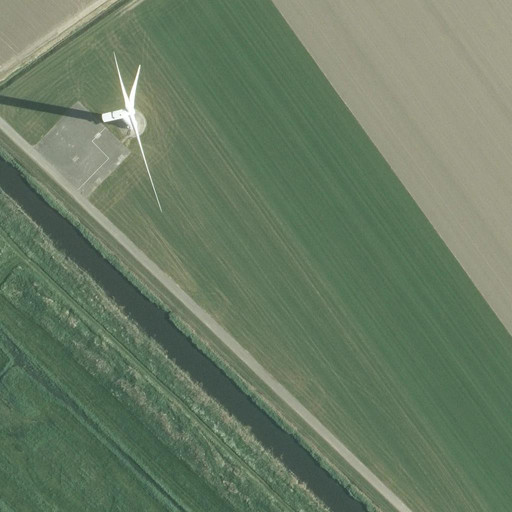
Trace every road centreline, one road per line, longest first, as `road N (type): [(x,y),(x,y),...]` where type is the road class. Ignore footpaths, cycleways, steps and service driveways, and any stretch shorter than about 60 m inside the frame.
road 1 (track): [(0,121),(405,511)]
road 2 (track): [(0,222),(300,511)]
